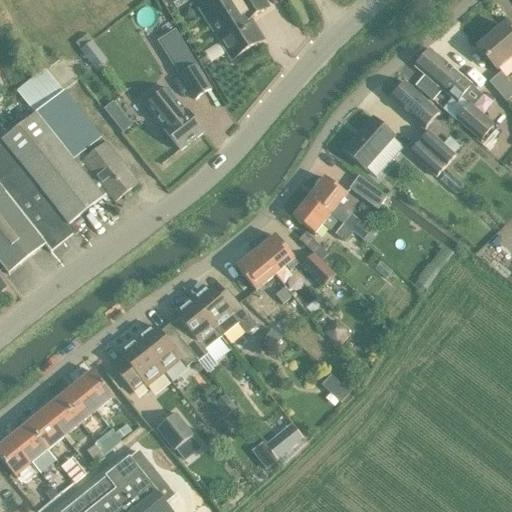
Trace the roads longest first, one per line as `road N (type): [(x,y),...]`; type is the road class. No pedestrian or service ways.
road 1 (residential): [(474,0),(340,113),(265,218),(0,418)]
road 2 (tertiary): [(0,337),(205,180),(378,0)]
